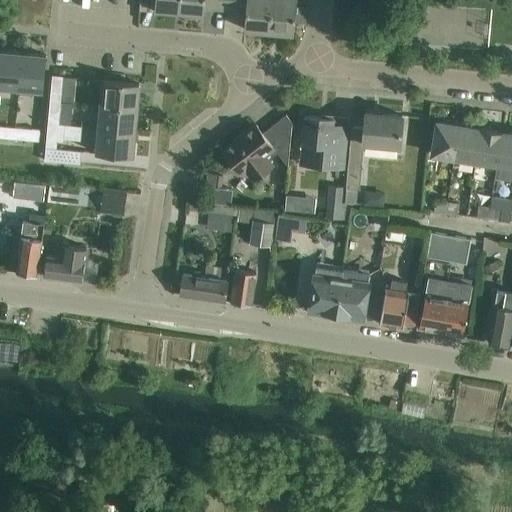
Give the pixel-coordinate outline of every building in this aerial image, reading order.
[(181,11),(181,0),(156,0),(155,9),(181,11)] [(221,9),(221,0),(181,0),(181,11),(205,14),(206,7),(221,9)] [(271,32),(273,0),(232,0),(232,10),(247,11),(245,30),(271,32)] [(273,0),(271,32),(294,35),(297,0),(273,0)] [(0,87),(19,89),(22,54),(0,51),(0,87)] [(22,54),(19,89),(43,91),(47,56),(22,54)] [(53,76),(50,100),(61,101),(63,76),(54,76),(53,76)] [(102,105),(136,108),(138,84),(104,81),(102,105)] [(50,100),(48,122),(59,124),(61,101),(50,100)] [(134,132),(136,108),(102,105),(100,128),(134,132)] [(400,147),(401,137),(403,117),(367,113),(365,129),(352,128),(345,189),(361,191),(366,144),(400,147)] [(256,125),(223,151),(236,167),(241,173),(244,171),(253,182),(274,165),(266,154),(274,147),(288,166),(290,145),(292,122),(287,115),(274,124),(263,133),(256,125)] [(306,117),(303,145),(318,147),(316,166),(345,169),(348,141),(332,139),(334,120),(306,117)] [(48,122),(46,148),(57,149),(59,124),(48,122)] [(454,157),(459,126),(438,122),(434,142),(432,154),(454,157)] [(475,161),(480,129),(459,126),(454,157),(475,161)] [(16,128),(14,139),(31,141),(32,129),(16,128)] [(132,157),(134,132),(100,128),(97,154),(132,157)] [(497,132),(497,131),(480,128),(480,129),(475,161),(497,164),(502,133),(497,132)] [(497,164),(495,178),(511,180),(511,134),(502,133),(497,164)] [(46,148),(45,161),(81,164),(81,163),(78,163),(79,153),(82,153),(82,152),(58,149),(57,149),(47,148),(46,148)] [(208,175),(207,186),(218,187),(219,176),(208,175)] [(50,181),(47,201),(90,206),(92,186),(50,181)] [(14,183),(12,198),(41,201),(43,186),(14,183)] [(341,203),(342,187),(329,186),(326,217),(345,219),(346,204),(341,203)] [(126,192),(106,189),(102,188),(99,213),(123,217),(126,192)] [(446,213),(448,202),(436,200),(434,212),(446,213)] [(238,216),(240,208),(190,201),(189,209),(238,216)] [(458,215),(459,203),(448,202),(446,213),(458,215)] [(489,218),(491,207),(479,206),(477,217),(489,218)] [(491,207),(489,218),(501,220),(502,209),(491,207)] [(44,224),(23,221),(16,272),(38,275),(44,224)] [(291,240),(305,240),(305,221),(291,221),(291,240)] [(249,244),(271,247),(274,226),(251,223),(249,244)] [(454,261),(459,234),(457,234),(456,243),(429,239),(426,257),(454,261)] [(459,234),(454,261),(466,263),(467,256),(479,258),(482,238),(459,234)] [(69,244),(67,243),(63,243),(61,258),(47,256),(45,276),(82,281),(87,249),(68,246),(69,244)] [(225,301),(230,268),(206,265),(204,278),(184,275),(181,294),(225,301)] [(337,317),(343,271),(316,267),(309,313),(337,317)] [(235,269),(234,282),(231,302),(252,305),(256,272),(235,269)] [(343,271),(337,317),(363,321),(370,275),(343,271)] [(442,330),(450,281),(428,277),(420,326),(442,330)] [(393,279),(392,285),(386,284),(380,324),(403,328),(404,324),(415,326),(420,294),(406,292),(408,281),(393,279)] [(450,281),(442,330),(463,334),(471,285),(450,281)] [(511,292),(497,290),(492,323),(488,343),(510,346),(511,334),(511,292)] [(5,342),(3,358),(18,360),(20,344),(5,342)]
